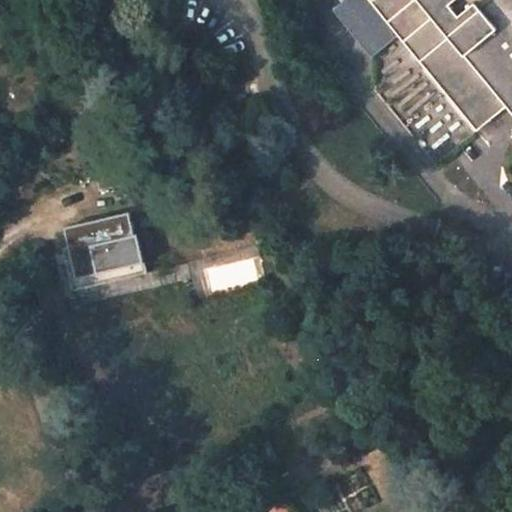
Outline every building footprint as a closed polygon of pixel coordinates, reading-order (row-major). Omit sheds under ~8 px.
[(511,0),(377,0),(420,54),(452,28),(511,101),(511,0)] [(133,183),(130,166),(98,174),(102,190),(133,183)] [(151,273),(142,233),(139,234),(133,211),(68,227),(73,246),(67,248),(74,279),(101,273),(104,284),(151,273)] [(104,284),(101,273),(74,279),(76,290),(104,284)] [(251,453),(263,473),(282,461),(271,442),(251,453)]
